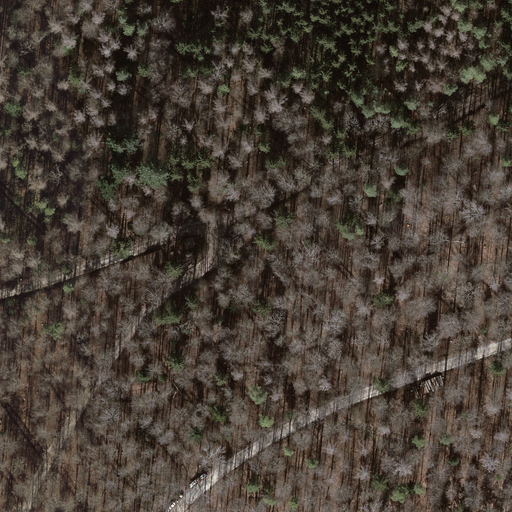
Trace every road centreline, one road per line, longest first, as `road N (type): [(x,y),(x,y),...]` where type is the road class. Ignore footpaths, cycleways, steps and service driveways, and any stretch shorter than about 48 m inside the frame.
road 1 (track): [(511,79),(217,222),(0,294)]
road 2 (track): [(511,340),(399,378),(258,442),(185,511)]
road 3 (track): [(19,511),(132,327),(217,252),(217,222)]
